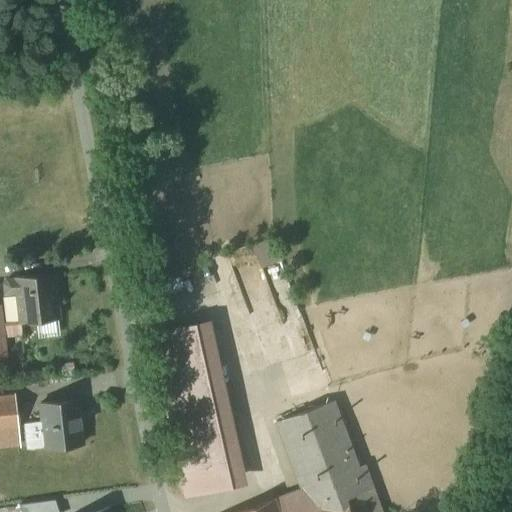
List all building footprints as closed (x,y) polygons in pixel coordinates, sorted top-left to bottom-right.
[(16,277),(17,284),(2,285),(1,280),(0,280),(0,308),(4,308),(3,300),(18,299),(20,322),(58,318),(54,274),(16,277)] [(0,362),(10,362),(5,308),(0,308),(0,362)] [(210,323),(151,335),(187,494),(245,481),(210,323)] [(0,436),(22,434),(18,397),(0,398),(0,436)] [(277,421),(309,509),(344,496),(349,511),(380,511),(363,464),(357,466),(332,400),(277,421)] [(41,405),(42,423),(25,424),(28,452),(45,451),(86,447),(82,401),(41,405)] [(275,498),(280,511),(302,511),(309,509),(302,488),(275,498)] [(349,511),(344,496),(309,509),(302,511),(280,511),(275,498),(237,511),(349,511)]
